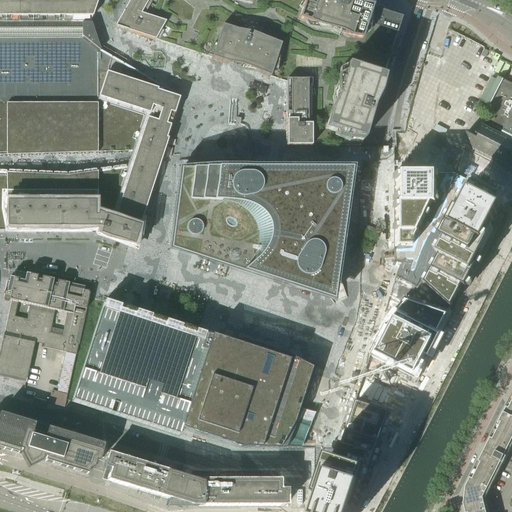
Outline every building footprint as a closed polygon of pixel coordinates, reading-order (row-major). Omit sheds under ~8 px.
[(0,0),(0,21),(5,21),(6,21),(7,21),(8,21),(9,21),(10,20),(14,20),(15,21),(16,21),(17,21),(17,20),(18,20),(18,24),(59,24),(59,20),(60,20),(61,21),(69,21),(71,20),(72,20),(72,24),(82,24),(82,25),(90,25),(90,22),(97,0),(0,0)] [(117,30),(109,57),(112,61),(115,64),(118,67),(123,69),(160,81),(158,88),(181,96),(182,93),(236,111),(235,118),(235,124),(239,124),(250,125),(254,162),(252,162),(252,164),(255,164),(256,169),(287,169),(317,169),(324,148),(355,158),(359,148),(359,146),(359,144),(360,144),(361,141),(360,141),(361,139),(362,138),(361,138),(362,134),(363,134),(363,133),(362,133),(363,131),(364,131),(364,130),(363,130),(364,127),(365,128),(365,127),(365,126),(367,119),(367,118),(368,115),(368,114),(369,112),(369,111),(370,110),(369,110),(371,105),(371,106),(372,105),(371,105),(373,100),(374,99),(373,99),(374,96),(375,97),(375,95),(376,92),(376,93),(376,92),(378,87),(378,86),(380,81),(380,82),(381,80),(381,79),(380,79),(382,75),(382,76),(382,75),(383,72),(384,71),(383,71),(385,66),(386,64),(385,64),(386,61),(387,62),(387,61),(386,61),(388,54),(389,54),(389,53),(390,50),(390,51),(391,49),(390,49),(391,46),(392,46),(392,45),(391,45),(393,40),(394,40),(394,39),(393,39),(394,36),(395,36),(396,33),(395,33),(396,31),(397,31),(397,30),(396,30),(397,27),(398,28),(398,27),(397,27),(398,24),(399,24),(399,23),(400,20),(401,19),(399,18),(399,19),(396,17),(395,17),(392,16),(391,16),(385,14),(386,14),(384,13),(384,14),(381,13),(381,12),(380,12),(374,10),(375,10),(374,10),(371,9),(370,8),(368,8),(368,9),(363,8),(363,7),(362,7),(362,8),(359,7),(358,6),(357,7),(349,2),(350,2),(349,1),(348,1),(348,2),(340,0),(130,0),(127,6),(126,6),(126,7),(125,9),(124,9),(125,10),(123,12),(121,14),(122,14),(120,18),(119,18),(120,19),(119,20),(118,20),(118,21),(117,23),(116,23),(116,24),(116,25),(114,28),(114,27),(113,29),(117,30)] [(0,231),(6,231),(6,233),(96,233),(133,247),(134,246),(136,247),(137,244),(138,244),(142,232),(141,231),(142,229),(139,228),(140,228),(139,228),(155,178),(156,178),(156,177),(155,177),(159,166),(163,152),(181,97),(100,50),(100,49),(97,46),(96,44),(89,41),(82,35),(81,35),(81,36),(0,36),(0,231)] [(511,168),(511,82),(498,76),(497,78),(492,76),(481,100),(499,108),(491,127),(482,124),(476,136),(474,135),(469,147),(484,154),(486,149),(488,145),(509,154),(504,165),(511,168)] [(382,148),(350,247),(394,262),(394,247),(394,202),(394,190),(394,174),(394,148),(382,148)] [(350,169),(317,169),(256,169),(255,164),(252,164),(252,163),(199,163),(186,162),(181,162),(170,249),(293,289),(333,292),(350,169)] [(380,328),(371,352),(377,355),(396,365),(416,375),(426,356),(429,358),(440,336),(437,334),(447,315),(451,307),(462,285),(466,287),(481,258),(479,257),(493,229),(490,228),(501,208),(499,207),(503,199),(472,183),(454,174),(437,174),(394,174),(394,190),(394,202),(394,247),(394,262),(400,264),(396,277),(380,328)] [(75,355),(88,294),(87,291),(83,290),(83,287),(25,274),(24,281),(9,277),(8,282),(5,282),(2,299),(3,301),(3,302),(6,303),(7,302),(9,301),(10,301),(0,348),(0,377),(25,383),(35,339),(44,341),(43,348),(75,355)] [(104,301),(71,402),(91,408),(178,437),(180,430),(240,449),(285,449),(307,394),(315,365),(243,339),(211,336),(104,301)] [(67,395),(51,391),(48,403),(64,407),(67,395)] [(465,487),(465,489),(483,498),(502,461),(504,462),(511,448),(509,447),(511,440),(511,400),(508,408),(506,407),(499,422),(501,423),(492,439),(490,438),(478,462),(480,463),(472,479),(470,478),(465,487)] [(315,470),(314,470),(314,511),(352,511),(353,509),(357,510),(359,503),(364,488),(367,489),(370,482),(373,472),(380,450),(382,442),(381,442),(390,412),(356,402),(337,461),(328,458),(323,473),(315,470)] [(0,448),(18,454),(19,451),(21,451),(20,455),(28,469),(42,461),(43,458),(45,458),(44,462),(87,475),(88,471),(93,469),(95,462),(98,463),(101,451),(103,445),(47,428),(46,430),(40,428),(34,426),(34,424),(0,414),(0,448)] [(177,474),(107,453),(102,468),(105,469),(109,470),(106,481),(167,499),(165,507),(287,507),(287,490),(280,490),(280,480),(269,480),(269,472),(191,472),(189,478),(177,475),(177,474)] [(486,511),(483,498),(465,489),(464,504),(465,511),(486,511)]
